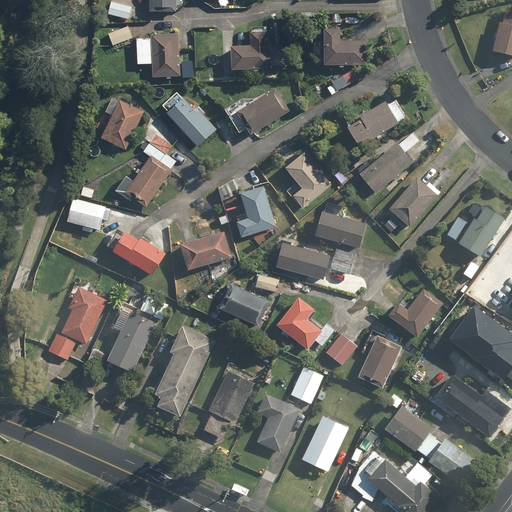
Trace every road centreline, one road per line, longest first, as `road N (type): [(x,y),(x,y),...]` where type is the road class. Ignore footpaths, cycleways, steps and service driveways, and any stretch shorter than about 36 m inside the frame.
road 1 (secondary): [(0,417),(208,511)]
road 2 (residential): [(416,0),(454,99),(511,153)]
